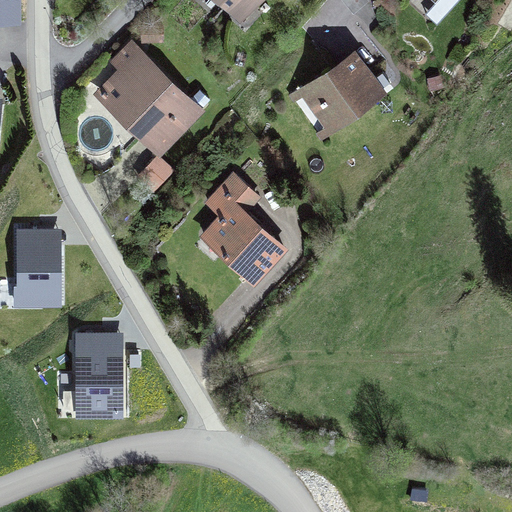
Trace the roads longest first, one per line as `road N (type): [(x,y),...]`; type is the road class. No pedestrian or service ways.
road 1 (residential): [(213,448),(63,182),(39,101)]
road 2 (unclassified): [(0,492),(129,449),(213,448)]
road 3 (residential): [(138,0),(39,101)]
